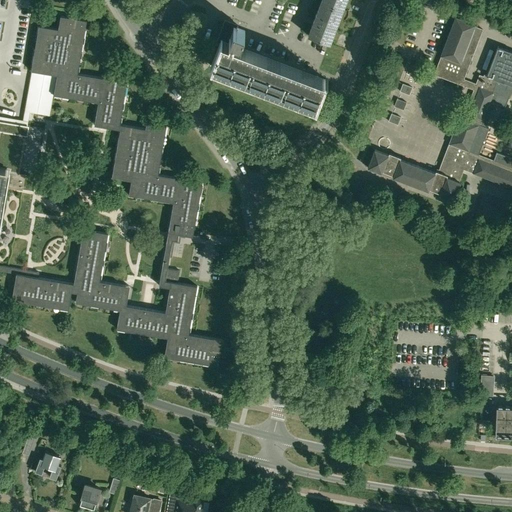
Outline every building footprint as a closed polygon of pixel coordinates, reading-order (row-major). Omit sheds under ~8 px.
[(321,0),(312,25),(308,35),(330,43),(343,9),(321,0)] [(321,0),(343,9),(346,0),(321,0)] [(74,283),(39,277),(39,272),(0,265),(0,214),(5,187),(22,190),(33,129),(13,125),(13,123),(0,121),(0,270),(16,273),(12,299),(68,309),(71,291),(77,292),(76,301),(120,309),(117,328),(167,337),(164,356),(218,365),(222,339),(189,333),(197,285),(178,282),(180,270),(168,268),(172,239),(177,239),(178,233),(193,236),(203,176),(183,172),(182,178),(158,174),(166,126),(146,123),(145,128),(120,124),(128,76),(108,73),(107,78),(78,73),(87,20),(61,15),(58,28),(39,25),(31,70),(57,75),(54,94),(98,102),(94,124),(120,129),(112,177),(131,180),(129,194),(173,202),(168,232),(159,285),(170,286),(166,311),(127,304),(130,285),(100,280),(108,233),(83,228),(74,283)] [(374,149),(368,167),(382,172),(382,170),(394,175),(393,177),(428,190),(429,188),(440,193),(440,194),(453,200),(460,182),(459,181),(464,169),(473,173),(511,187),(511,157),(497,152),(493,160),(482,156),(479,154),(488,128),(486,127),(498,95),(508,99),(511,89),(511,50),(498,45),(487,75),(484,74),(483,76),(479,75),(476,83),(463,79),(483,29),(475,26),(475,24),(455,16),(441,55),(437,67),(436,68),(434,74),(474,89),(463,118),(459,116),(449,143),(452,145),(442,172),(436,170),(435,172),(400,159),(401,157),(389,152),(388,154),(374,149)] [(221,39),(216,52),(211,65),(316,105),(326,79),(239,46),(245,30),(238,28),(238,25),(229,22),(227,27),(233,29),(227,41),(221,39)] [(409,94),(412,87),(403,83),(400,91),(409,94)] [(398,124),(401,117),(391,113),(388,121),(398,124)] [(496,420),(495,435),(511,435),(511,405),(496,405),(496,420)] [(22,451),(28,453),(34,436),(28,434),(22,451)] [(34,471),(41,473),(44,465),(52,468),(49,476),(56,478),(61,465),(58,464),(61,456),(45,450),(42,458),(39,457),(34,471)] [(108,491),(115,493),(119,479),(113,477),(108,491)] [(100,488),(85,484),(79,503),(94,508),(100,488)] [(132,504),(130,511),(146,511),(157,511),(161,500),(153,498),(153,499),(149,498),(150,497),(134,494),(133,497),(131,497),(130,504),(132,504)] [(200,511),(202,500),(192,498),(192,501),(176,498),(173,511),(200,511)]
